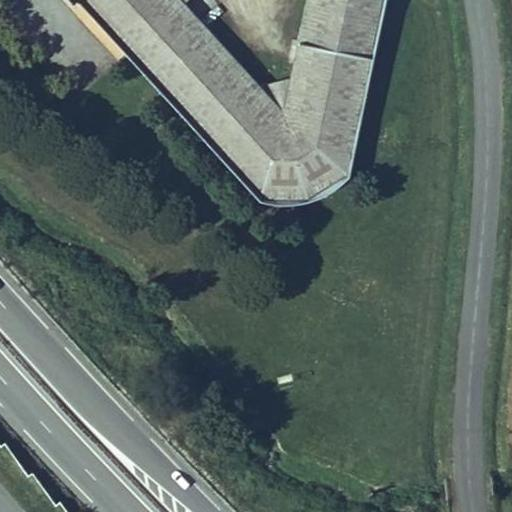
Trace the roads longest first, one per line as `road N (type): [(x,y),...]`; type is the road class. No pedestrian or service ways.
road 1 (tertiary): [(477,511),(466,409),(488,40),(478,0)]
road 2 (trunk): [(208,511),(0,296)]
road 3 (trunk): [(0,372),(131,511)]
